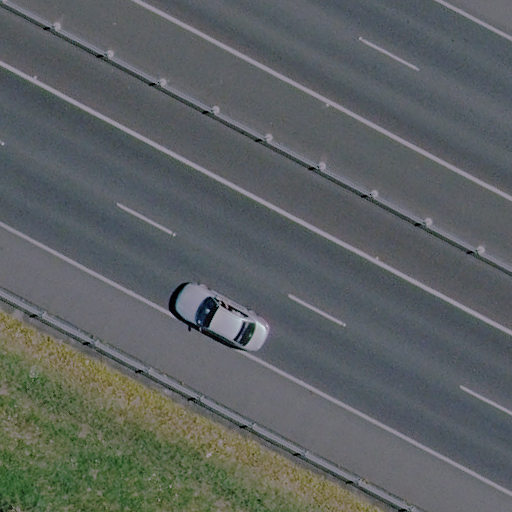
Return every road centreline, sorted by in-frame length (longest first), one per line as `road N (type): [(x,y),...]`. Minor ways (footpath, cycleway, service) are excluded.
road 1 (motorway): [(511,406),(0,135)]
road 2 (motorway): [(307,0),(511,107)]
